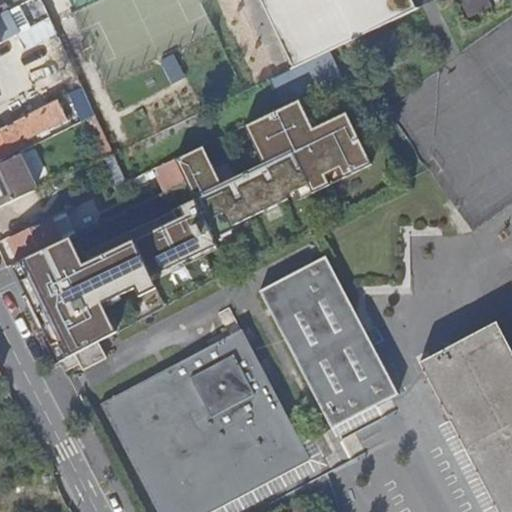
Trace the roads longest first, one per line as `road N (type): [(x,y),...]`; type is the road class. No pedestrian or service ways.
road 1 (unknown): [(36,398),(131,353),(221,289),(239,293),(288,382)]
road 2 (unknown): [(0,265),(251,154)]
road 3 (residential): [(91,511),(0,324)]
